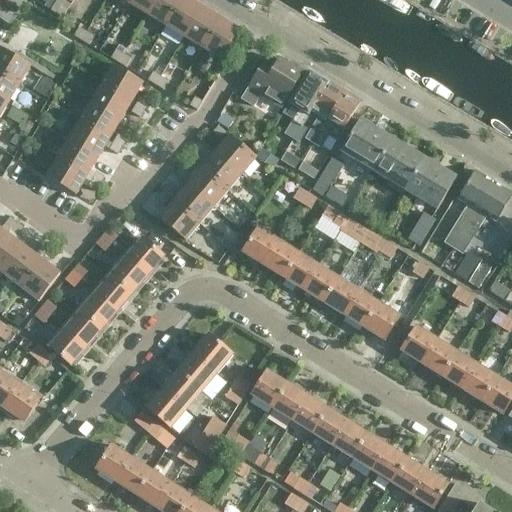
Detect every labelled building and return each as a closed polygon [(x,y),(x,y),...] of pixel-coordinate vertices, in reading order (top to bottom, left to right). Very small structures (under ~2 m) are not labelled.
[(48,0),(49,0),(44,7),(52,11),(58,0),(48,0)] [(130,0),(128,4),(146,15),(155,0),(130,0)] [(181,0),(155,0),(146,15),(165,27),(181,0)] [(187,0),(181,0),(165,27),(184,38),(202,9),(187,0)] [(220,20),(202,9),(184,38),(203,49),(220,20)] [(221,60),(239,31),(220,20),(203,49),(221,60)] [(73,37),(80,41),(85,32),(79,28),(73,37)] [(80,41),(88,45),(94,37),(85,32),(80,41)] [(30,66),(1,48),(0,49),(0,74),(19,86),(30,66)] [(110,59),(117,63),(123,54),(116,50),(110,59)] [(117,63),(125,68),(131,59),(123,54),(117,63)] [(281,109),(302,74),(279,60),(272,72),(261,66),(241,100),(253,107),(259,96),(281,109)] [(143,84),(113,66),(102,85),(132,102),(143,84)] [(298,111),(284,135),(298,143),(307,129),(302,127),(312,110),(328,83),(307,70),(306,71),(307,72),(288,104),(298,111)] [(147,81),(155,86),(160,77),(153,72),(147,81)] [(0,99),(8,104),(19,86),(0,74),(0,99)] [(155,86),(162,90),(168,81),(160,77),(155,86)] [(344,93),(328,83),(312,110),(320,115),(305,140),(312,144),(344,93)] [(120,121),(132,102),(102,85),(90,103),(120,121)] [(320,149),(328,137),(336,142),(344,130),(360,103),(344,93),(312,144),(320,149)] [(189,106),(190,107),(197,111),(202,102),(194,97),(189,106)] [(140,98),(135,105),(144,110),(149,103),(140,98)] [(109,140),(120,121),(90,103),(79,122),(109,140)] [(140,118),(144,110),(135,105),(131,113),(140,118)] [(16,120),(23,124),(27,117),(27,116),(20,112),(16,120)] [(27,117),(23,124),(31,129),(35,122),(27,117)] [(360,120),(340,152),(372,172),(392,139),(360,120)] [(98,159),(109,140),(79,122),(68,141),(98,159)] [(226,133),(218,126),(212,133),(220,140),(226,133)] [(117,135),(113,142),(122,148),(126,140),(117,135)] [(8,146),(17,152),(23,141),(14,136),(8,146)] [(229,136),(215,153),(242,175),(256,159),(229,136)] [(424,159),(392,139),(372,172),(404,191),(424,159)] [(86,178),(98,159),(68,141),(57,160),(86,178)] [(117,155),(122,148),(113,142),(108,150),(117,155)] [(270,168),(275,160),(263,151),(257,158),(270,168)] [(280,161),(294,169),(299,160),(286,152),(280,161)] [(195,153),(190,159),(198,166),(203,160),(195,153)] [(227,192),(242,175),(215,153),(201,169),(227,192)] [(192,173),(198,166),(190,159),(184,166),(192,173)] [(331,159),(325,169),(337,177),(343,166),(331,159)] [(456,178),(424,159),(404,191),(436,211),(456,178)] [(57,160),(45,178),(75,196),(86,178),(57,160)] [(313,180),(318,172),(302,163),(298,170),(313,180)] [(213,209),(227,192),(201,169),(187,186),(213,209)] [(337,177),(325,169),(318,180),(330,188),(337,177)] [(468,206),(449,236),(444,243),(462,254),(485,216),(495,222),(511,194),(511,193),(475,171),(457,200),(468,206)] [(95,172),(90,180),(99,185),(104,177),(95,172)] [(95,192),(99,185),(90,180),(86,187),(95,192)] [(318,180),(312,190),(324,198),(330,188),(318,180)] [(302,205),(308,194),(311,189),(302,184),(293,199),(302,205)] [(167,186),(161,193),(169,200),(175,193),(167,186)] [(213,209),(187,186),(173,203),(199,225),(213,209)] [(164,206),(169,200),(161,193),(156,199),(164,206)] [(308,194),(302,205),(310,210),(316,199),(308,194)] [(158,219),(185,242),(199,225),(173,203),(158,219)] [(332,243),(341,230),(348,219),(339,213),(332,224),(335,226),(327,240),(332,243)] [(423,213),(418,222),(430,229),(435,220),(423,213)] [(0,230),(0,229),(0,244),(16,223),(9,218),(0,230)] [(341,230),(346,233),(344,235),(360,245),(368,232),(357,224),(348,219),(341,230)] [(418,222),(412,231),(424,238),(430,229),(418,222)] [(23,228),(16,223),(0,244),(0,273),(4,276),(25,248),(15,241),(23,228)] [(101,237),(111,245),(117,237),(108,229),(101,237)] [(262,266),(278,241),(257,229),(242,254),(262,266)] [(424,238),(412,231),(407,239),(419,247),(424,238)] [(368,232),(360,245),(375,255),(377,252),(381,255),(388,244),(379,239),(368,232)] [(111,245),(101,237),(95,244),(104,252),(111,245)] [(129,254),(151,273),(164,258),(142,239),(129,254)] [(278,241),(262,266),(282,279),(298,254),(278,241)] [(25,248),(4,276),(21,289),(51,249),(44,244),(35,256),(25,248)] [(388,244),(381,255),(390,260),(396,249),(388,244)] [(58,254),(51,249),(21,289),(39,302),(60,274),(49,267),(58,254)] [(113,272),(136,291),(151,273),(129,254),(113,272)] [(298,254),(282,279),(303,292),(318,267),(298,254)] [(478,289),(491,268),(481,261),(468,283),(478,289)] [(428,269),(418,263),(411,273),(422,280),(428,269)] [(71,273),(80,281),(87,273),(77,265),(71,273)] [(318,267),(303,292),(322,303),(338,279),(318,267)] [(98,290),(120,309),(136,291),(113,272),(98,290)] [(80,281),(71,273),(64,280),(74,288),(80,281)] [(338,279),(322,303),(342,316),(358,291),(338,279)] [(451,298),(456,301),(462,291),(451,283),(445,293),(452,297),(451,298)] [(80,311),(102,330),(120,309),(98,290),(80,311)] [(362,328),(378,304),(358,291),(342,316),(362,328)] [(468,308),(474,298),(462,291),(456,301),(468,308)] [(40,309),(50,317),(56,309),(46,301),(40,309)] [(378,304),(362,328),(384,342),(399,317),(378,304)] [(50,317),(40,309),(34,316),(43,324),(50,317)] [(65,329),(87,348),(102,330),(80,311),(65,329)] [(511,312),(510,311),(506,317),(499,328),(507,334),(511,326),(511,312)] [(499,328),(506,317),(498,312),(491,323),(499,328)] [(3,326),(0,330),(0,338),(5,341),(11,332),(3,326)] [(416,327),(415,329),(400,352),(421,365),(437,341),(416,327)] [(49,348),(71,367),(87,348),(65,329),(49,348)] [(192,354),(217,375),(232,356),(208,335),(192,354)] [(35,360),(43,351),(34,343),(24,338),(19,345),(35,360)] [(437,341),(421,365),(441,377),(456,352),(437,341)] [(43,351),(35,360),(44,368),(52,359),(43,351)] [(456,352),(441,377),(461,390),(476,365),(456,352)] [(177,372),(201,393),(217,375),(192,354),(177,372)] [(476,365),(461,390),(481,402),(496,378),(476,365)] [(250,396),(251,397),(272,410),(287,384),(265,371),(250,396)] [(0,407),(2,409),(19,385),(0,372),(0,407)] [(161,389),(186,411),(201,393),(177,372),(161,389)] [(237,377),(231,387),(244,395),(250,385),(237,377)] [(502,416),(511,399),(511,387),(496,378),(481,402),(502,416)] [(291,422),(306,397),(287,384),(272,410),(291,422)] [(19,385),(2,409),(23,424),(40,399),(19,385)] [(225,398),(238,406),(244,395),(231,387),(225,398)] [(170,430),(171,429),(186,411),(161,389),(145,408),(170,430)] [(311,434),(327,410),(306,397),(291,422),(311,434)] [(331,447),(346,422),(327,410),(311,434),(331,447)] [(134,422),(151,436),(159,428),(142,413),(134,422)] [(212,418),(206,428),(219,436),(225,426),(212,418)] [(351,459),(366,434),(346,422),(331,447),(351,459)] [(220,445),(241,457),(253,437),(249,435),(244,441),(234,435),(238,428),(232,425),(220,445)] [(151,436),(170,452),(178,443),(159,428),(151,436)] [(199,438),(213,446),(219,436),(206,428),(199,438)] [(371,472),(387,447),(366,434),(351,459),(371,472)] [(185,464),(192,453),(184,449),(178,443),(170,452),(176,457),(176,458),(185,464)] [(95,470),(117,484),(131,459),(111,446),(95,470)] [(387,447),(371,472),(391,485),(406,460),(387,447)] [(200,459),(192,453),(185,464),(193,469),(200,459)] [(253,464),(262,469),(268,459),(260,454),(253,464)] [(226,468),(235,474),(241,464),(233,458),(226,468)] [(136,496),(151,472),(131,459),(117,484),(136,496)] [(262,469),(270,475),(277,464),(268,459),(262,469)] [(412,497),(427,472),(406,460),(391,485),(412,497)] [(243,479),(250,469),(241,464),(235,474),(243,479)] [(156,509),(172,485),(151,472),(136,496),(156,509)] [(433,511),(449,486),(427,472),(412,497),(433,511)] [(283,483),(293,489),(302,495),(308,484),(300,479),(299,480),(289,474),(283,483)] [(308,484),(302,495),(310,500),(317,489),(308,484)] [(449,494),(459,500),(465,491),(455,484),(449,494)] [(159,511),(182,511),(191,497),(172,485),(156,509),(159,511)] [(459,500),(467,505),(473,496),(465,491),(459,500)] [(284,505),(292,511),(299,500),(290,494),(284,505)] [(459,500),(449,494),(443,503),(453,510),(459,500)] [(467,505),(475,510),(479,504),(481,506),(484,502),(473,496),(467,505)] [(210,511),(211,510),(191,497),(182,511),(210,511)] [(294,511),(303,511),(308,505),(299,500),(292,511),(294,511)] [(321,507),(329,511),(346,511),(348,510),(339,504),(336,509),(325,502),(321,507)] [(437,511),(451,511),(453,510),(443,503),(437,511)]
